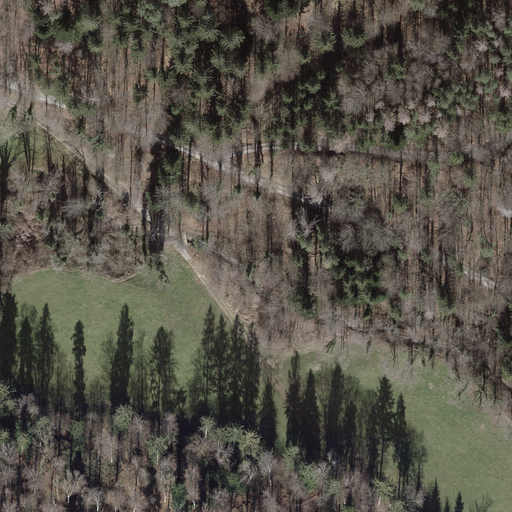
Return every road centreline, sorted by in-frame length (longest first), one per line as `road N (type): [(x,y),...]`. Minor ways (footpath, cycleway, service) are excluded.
road 1 (track): [(0,97),(53,131),(177,244),(281,392),(360,458),(364,476),(357,484),(303,511)]
road 2 (track): [(511,299),(346,214),(0,81)]
road 3 (track): [(210,160),(290,145),(464,154),(511,132)]
